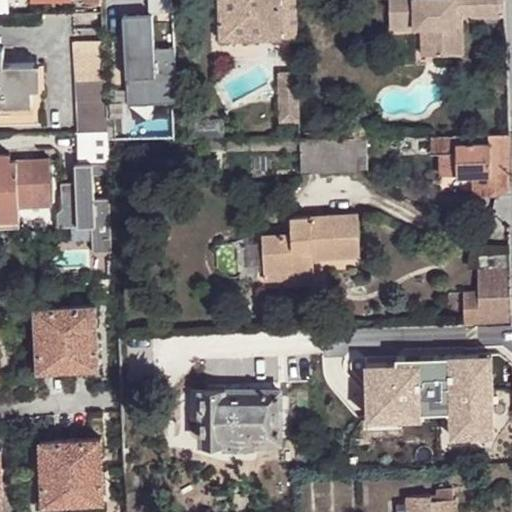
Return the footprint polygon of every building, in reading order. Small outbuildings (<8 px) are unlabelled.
[(298,39),(297,0),(220,0),(220,38),(298,39)] [(390,0),(391,27),(423,27),(435,27),(436,54),(463,54),(463,24),(457,24),(456,0),(390,0)] [(470,0),(456,0),(457,24),(463,24),(463,14),(471,14),(470,0)] [(506,0),(470,0),(471,14),(471,16),(507,15),(506,0)] [(128,104),(178,102),(175,48),(155,49),(153,15),(124,16),(128,104)] [(435,27),(423,27),(424,55),(436,54),(435,27)] [(75,41),(78,130),(108,130),(104,40),(75,41)] [(2,45),(0,44),(0,102),(32,102),(32,86),(34,86),(34,60),(3,61),(2,45)] [(299,71),(279,71),(279,120),(299,121),(299,71)] [(221,107),(202,107),(200,138),(210,137),(222,138),(221,128),(221,107)] [(371,121),(349,122),(349,136),(353,136),(363,136),(368,137),(371,136),(371,121)] [(76,130),(74,131),(75,172),(94,172),(95,206),(111,205),(109,161),(77,162),(76,130)] [(78,130),(76,130),(77,162),(109,161),(109,139),(108,130),(78,130)] [(509,173),(511,134),(489,134),(455,135),(430,136),(430,152),(440,152),(439,174),(473,174),(473,186),(491,186),(496,195),(496,194),(497,194),(498,193),(499,192),(500,191),(501,191),(502,191),(503,190),(504,190),(505,190),(507,190),(508,189),(509,189),(509,188),(509,173)] [(353,169),(353,136),(349,136),(301,137),(301,147),(301,170),(353,169)] [(363,169),(363,136),(353,136),(353,169),(363,169)] [(301,137),(299,137),(264,137),(222,138),(210,137),(210,146),(227,145),(228,148),(301,147),(301,137)] [(0,154),(0,226),(21,225),(20,208),(53,206),(50,160),(11,161),(11,154),(0,154)] [(491,186),(473,186),(472,191),(473,193),(496,195),(491,186)] [(310,258),(358,256),(355,211),(288,215),(289,232),(259,233),(259,235),(261,272),(290,270),(290,278),(291,282),(312,281),(310,258)] [(511,269),(511,251),(478,250),(479,269),(511,269)] [(511,320),(511,274),(511,269),(479,269),(477,269),(478,291),(463,292),(463,322),(511,320)] [(262,280),(290,278),(290,270),(261,272),(262,280)] [(35,373),(100,369),(95,304),(32,308),(35,373)] [(511,332),(511,320),(463,322),(463,334),(511,332)] [(257,391),(277,391),(277,356),(251,356),(250,385),(257,385),(257,391)] [(143,370),(120,370),(120,385),(143,385),(143,370)] [(190,422),(196,421),(202,416),(202,391),(190,391),(190,422)] [(279,391),(277,391),(257,391),(250,391),(202,391),(202,416),(196,421),(196,433),(202,437),(202,443),(223,443),(252,443),(253,449),(264,448),(264,449),(268,449),(268,443),(281,442),(281,440),(280,440),(279,391)] [(40,505),(104,503),(101,439),(37,441),(40,505)] [(457,511),(457,498),(432,500),(431,495),(406,496),(406,511),(457,511)]
